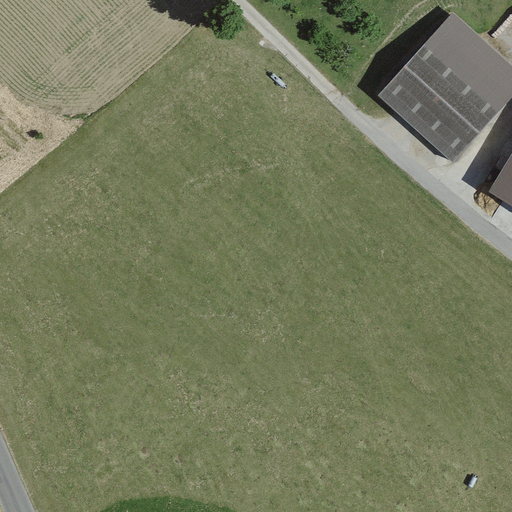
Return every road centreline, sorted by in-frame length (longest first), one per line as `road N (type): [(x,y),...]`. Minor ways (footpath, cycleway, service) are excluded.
road 1 (unclassified): [(511,252),(363,124)]
road 2 (track): [(363,124),(235,0)]
